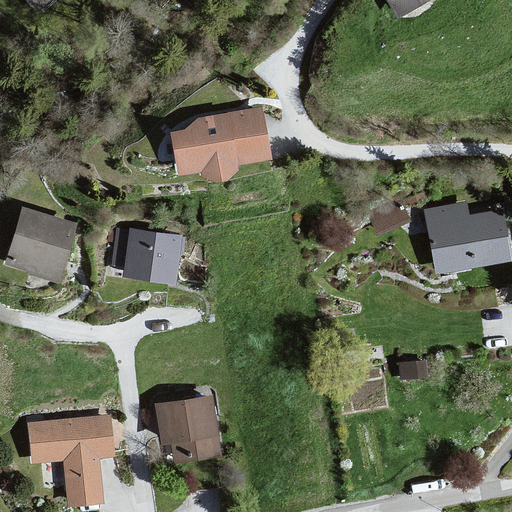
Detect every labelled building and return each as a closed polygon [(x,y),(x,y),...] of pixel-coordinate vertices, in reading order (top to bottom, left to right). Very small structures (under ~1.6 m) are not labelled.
[(413,0),(386,0),(393,12),(413,0)] [(258,113),(166,130),(176,182),(268,166),(258,113)] [(511,249),(506,208),(425,220),(433,279),(511,267),(511,249)] [(19,210),(1,263),(57,282),(75,228),(19,210)] [(127,228),(117,281),(174,291),(184,238),(127,228)] [(213,399),(153,408),(162,472),(222,463),(213,399)] [(108,419),(26,427),(30,469),(62,465),(66,511),(77,511),(101,510),(96,464),(112,463),(108,419)]
